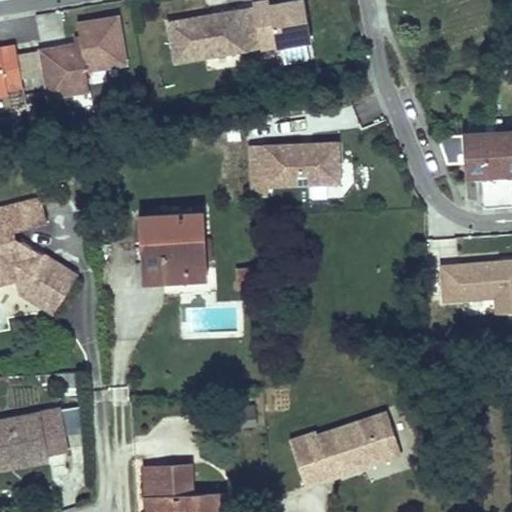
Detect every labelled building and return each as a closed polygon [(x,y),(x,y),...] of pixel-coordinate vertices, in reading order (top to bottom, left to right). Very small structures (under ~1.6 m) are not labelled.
[(251,0),(252,3),(167,18),(175,58),(314,40),(302,0),(251,0)] [(129,62),(121,11),(79,19),(78,37),(38,45),(46,98),(90,88),(88,67),(129,62)] [(15,42),(0,44),(0,91),(25,87),(15,42)] [(511,123),(464,126),(467,174),(511,170),(511,123)] [(344,181),(340,136),(249,142),(250,193),(268,192),(269,184),(344,181)] [(36,193),(6,199),(12,227),(41,221),(36,193)] [(0,277),(9,276),(17,281),(14,288),(49,309),(71,273),(15,239),(3,242),(1,230),(12,227),(6,199),(0,200),(0,277)] [(73,201),(59,203),(60,213),(74,212),(73,201)] [(139,225),(141,269),(161,267),(162,273),(200,271),(206,271),(206,268),(202,213),(138,216),(139,225)] [(441,299),(494,296),(496,311),(511,309),(511,254),(440,260),(441,299)] [(255,279),(254,265),(237,267),(238,291),(245,290),(244,280),(255,279)] [(161,267),(141,269),(142,283),(206,279),(206,271),(200,271),(162,273),(161,267)] [(255,279),(244,280),(245,290),(256,289),(255,279)] [(317,434),(316,431),(289,440),(305,486),(365,464),(363,457),(398,444),(386,410),(317,434)] [(0,424),(0,463),(8,463),(10,462),(12,471),(46,467),(45,460),(66,458),(59,416),(0,424)] [(398,444),(363,457),(365,464),(401,452),(398,444)] [(8,463),(0,463),(0,472),(12,471),(10,462),(8,463)] [(174,498),(153,499),(154,509),(153,511),(223,511),(222,494),(192,496),(190,466),(172,467),(172,470),(174,498)] [(172,467),(144,469),(146,500),(153,499),(174,498),(172,470),(172,467)]
